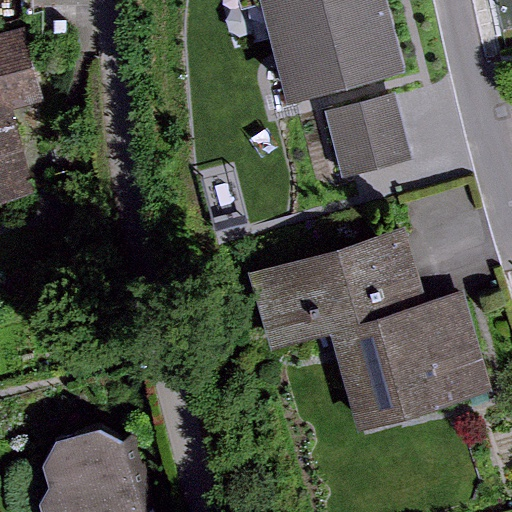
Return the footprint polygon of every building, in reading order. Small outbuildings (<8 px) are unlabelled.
[(381,0),(268,0),(294,99),(400,71),(381,0)] [(0,211),(38,201),(14,112),(53,102),(33,26),(0,34),(0,211)] [(398,104),(345,119),(361,176),(414,161),(398,104)] [(393,242),(261,282),(282,351),(344,332),(372,423),(476,392),(451,308),(416,318),(393,242)] [(49,456),(45,498),(51,511),(156,511),(133,440),(111,424),(66,433),(49,456)]
